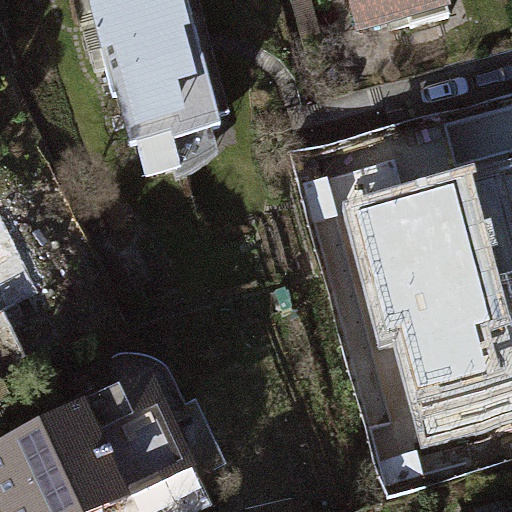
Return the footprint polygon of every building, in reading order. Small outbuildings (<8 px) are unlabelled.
[(434,0),(334,0),(343,50),(440,35),(434,0)] [(175,4),(83,21),(116,197),(208,179),(175,4)] [(457,195),(360,213),(381,326),(478,308),(457,195)] [(0,276),(0,324),(17,317),(0,276)] [(511,347),(477,353),(488,423),(511,419),(511,347)] [(128,400),(0,457),(0,511),(153,511),(175,502),(128,400)]
